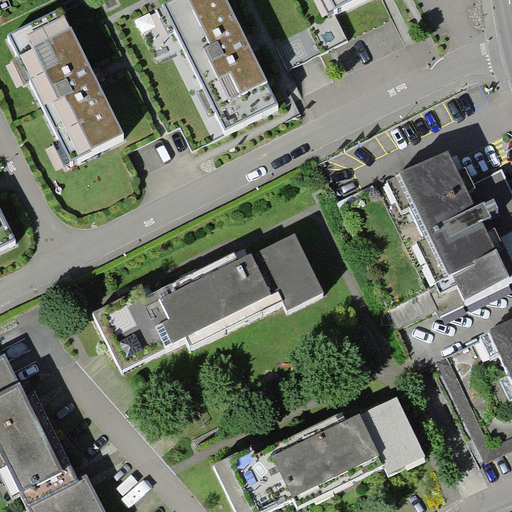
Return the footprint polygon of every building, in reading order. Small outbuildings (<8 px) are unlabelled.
[(226,146),(282,118),(223,0),(186,0),(160,13),(226,146)] [(327,0),(337,20),(378,0),(327,0)] [(73,177),(128,151),(63,17),(8,43),(73,177)] [(511,201),(496,169),(470,182),(475,191),(469,194),(449,153),(392,180),(455,312),(511,284),(511,201)] [(0,254),(16,246),(0,215),(0,254)] [(288,314),(322,297),(295,240),(247,263),(241,265),(235,252),(163,287),(159,279),(142,287),(94,310),(121,367),(179,340),(186,353),(285,306),(288,314)] [(482,463),(511,449),(511,325),(434,363),(482,463)] [(104,511),(90,482),(74,490),(70,482),(28,397),(9,359),(0,362),(0,461),(25,511),(104,511)] [(389,479),(424,461),(396,404),(352,425),(341,430),(335,417),(260,455),(255,458),(251,449),(212,469),(234,511),(277,511),(291,505),(294,511),(306,511),(385,472),(389,479)]
